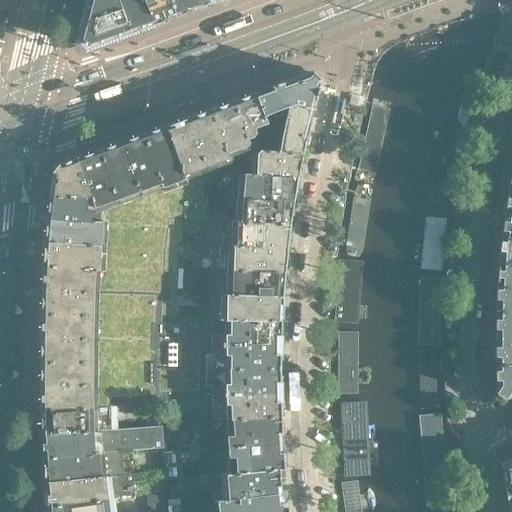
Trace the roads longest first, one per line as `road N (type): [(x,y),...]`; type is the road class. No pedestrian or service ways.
road 1 (residential): [(354,32),(320,192),(311,294),(313,511)]
road 2 (residential): [(475,437),(473,273),(511,68)]
road 3 (tertiary): [(9,511),(2,289),(17,149)]
road 4 (residential): [(17,149),(354,32)]
road 5 (residential): [(306,0),(30,93)]
